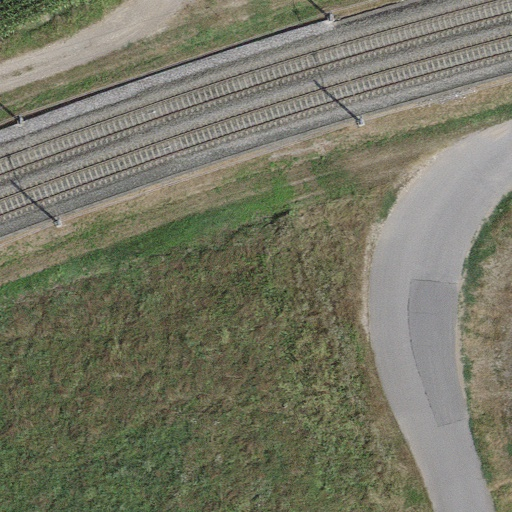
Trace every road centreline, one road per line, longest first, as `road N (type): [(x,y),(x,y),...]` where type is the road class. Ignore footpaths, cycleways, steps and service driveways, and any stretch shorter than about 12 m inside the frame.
road 1 (unclassified): [(511,150),(460,173),(395,289),(392,362),(458,511)]
road 2 (track): [(192,0),(0,77)]
